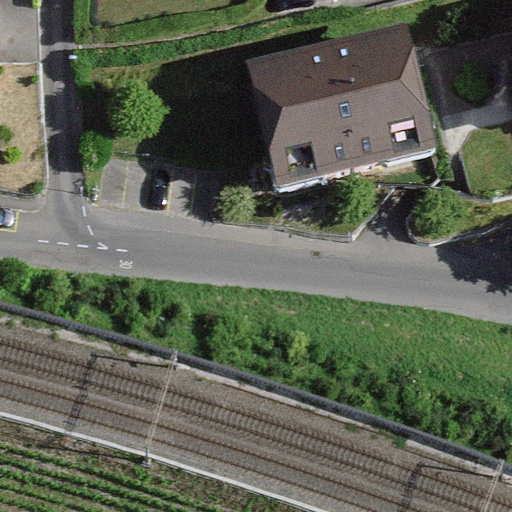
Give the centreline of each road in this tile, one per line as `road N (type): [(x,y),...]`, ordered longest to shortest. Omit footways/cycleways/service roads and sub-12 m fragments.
road 1 (residential): [(80,250),(511,296)]
road 2 (residential): [(57,0),(80,250)]
